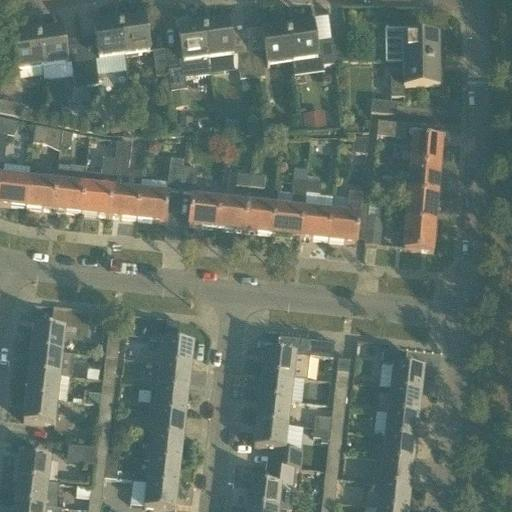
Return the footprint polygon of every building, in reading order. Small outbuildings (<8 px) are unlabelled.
[(119,23),(124,59),(149,56),(144,20),(119,23)] [(124,59),(119,23),(94,26),(95,39),(78,42),(79,42),(82,64),(86,89),(98,87),(95,62),(99,62),(124,59)] [(233,58),(230,35),(228,23),(203,26),(208,61),(233,58)] [(210,78),(208,61),(203,26),(178,30),(181,50),(165,53),(168,78),(171,95),(185,93),(183,82),(210,78)] [(312,26),(287,30),(292,66),(317,63),(312,26)] [(292,66),(287,30),(262,33),(267,70),(292,66)] [(385,32),(386,52),(386,66),(402,65),(402,64),(439,64),(438,39),(419,39),(418,30),(385,32)] [(62,31),(37,34),(42,71),(66,66),(62,31)] [(42,71),(37,34),(12,38),(16,75),(42,71)] [(343,40),(331,42),(335,67),(346,65),(343,40)] [(331,42),(319,43),(322,69),(335,67),(331,42)] [(168,78),(165,53),(152,54),(156,80),(168,78)] [(249,56),(252,81),(264,79),(261,54),(249,56)] [(252,81),(249,56),(236,57),(239,83),(252,81)] [(86,89),(82,64),(70,66),(73,90),(86,89)] [(402,65),(402,79),(389,79),(390,101),(405,101),(405,90),(439,89),(439,64),(402,64),(402,65)] [(371,103),(370,116),(395,118),(397,105),(371,103)] [(0,117),(16,120),(19,121),(21,109),(0,104),(0,117)] [(377,125),(376,139),(404,142),(405,127),(377,125)] [(60,149),(60,147),(61,134),(35,129),(32,145),(60,149)] [(410,168),(439,171),(441,143),(412,140),(410,168)] [(355,157),(366,158),(368,141),(352,142),(351,151),(355,157)] [(138,194),(139,194),(141,176),(127,174),(130,147),(116,145),(114,164),(115,164),(108,220),(135,223),(138,194)] [(170,161),(169,169),(182,171),(183,162),(170,161)] [(80,217),(108,220),(115,164),(114,164),(102,162),(100,178),(85,176),(84,188),(80,217)] [(408,196),(437,199),(439,171),(410,168),(408,196)] [(166,193),(179,195),(182,171),(169,169),(166,193)] [(56,185),(52,214),(80,217),(84,188),(68,186),(70,171),(58,170),(56,185)] [(182,171),(179,195),(193,196),(196,172),(182,171)] [(235,189),(249,191),(250,178),(237,176),(235,189)] [(250,178),(249,191),(264,192),(265,179),(250,178)] [(0,179),(0,208),(25,211),(28,182),(0,179)] [(380,179),(379,194),(392,195),(393,180),(380,179)] [(28,182),(25,211),(52,214),(56,185),(28,182)] [(291,195),(293,197),(276,195),(275,209),(272,238),(299,241),(303,212),(304,197),(306,184),(292,183),(291,195)] [(320,186),(306,184),(304,197),(319,199),(320,186)] [(138,194),(135,223),(165,226),(168,197),(139,194),(138,194)] [(392,195),(379,194),(378,208),(391,209),(392,195)] [(346,217),(330,215),(327,244),(356,247),(357,233),(365,234),(368,220),(370,200),(361,199),(362,196),(353,195),(347,199),(346,217)] [(406,224),(435,227),(437,199),(408,196),(406,224)] [(217,232),(220,203),(191,200),(188,229),(217,232)] [(244,235),(247,206),(220,203),(217,232),(244,235)] [(272,238),(275,209),(247,206),(244,235),(272,238)] [(299,241),(327,244),(330,215),(303,212),(299,241)] [(381,221),(368,220),(365,234),(364,248),(378,250),(381,221)] [(435,227),(406,224),(404,253),(432,255),(435,227)] [(34,328),(31,352),(62,356),(64,332),(34,328)] [(107,337),(106,349),(119,350),(120,338),(107,337)] [(261,378),(292,382),(306,383),(308,360),(332,363),(334,347),(300,343),(279,341),(278,355),(264,354),(261,378)] [(160,367),(190,371),(193,347),(162,343),(160,367)] [(106,349),(105,361),(117,362),(119,350),(106,349)] [(59,380),(62,356),(31,352),(28,377),(59,380)] [(392,369),(390,393),(420,396),(423,371),(404,369),(406,355),(383,352),(382,368),(392,369)] [(116,375),(117,362),(105,361),(103,373),(116,375)] [(350,363),(337,362),(336,374),(349,375),(350,363)] [(190,371),(160,367),(157,391),(188,395),(190,371)] [(102,385),(115,386),(116,375),(103,373),(102,385)] [(349,375),(336,374),(334,387),(347,389),(349,375)] [(59,380),(28,377),(26,401),(56,404),(59,380)] [(261,378),(259,403),(289,406),(292,382),(261,378)] [(101,397),(113,399),(115,386),(102,385),(101,397)] [(333,399),(346,400),(347,389),(334,387),(333,399)] [(154,415),(185,419),(188,395),(157,391),(154,415)] [(418,420),(420,396),(390,393),(387,417),(418,420)] [(99,409),(112,411),(113,399),(101,397),(99,409)] [(332,411),(345,412),(346,400),(333,399),(332,411)] [(54,428),(56,404),(26,401),(23,425),(54,428)] [(289,406),(259,403),(256,426),(287,430),(289,406)] [(98,423),(110,424),(112,411),(99,409),(98,423)] [(331,423),(343,424),(345,412),(332,411),(331,423)] [(185,419),(154,415),(151,439),(182,443),(185,419)] [(415,444),(418,420),(387,417),(384,441),(415,444)] [(313,433),(342,436),(343,424),(331,423),(315,420),(313,433)] [(96,436),(109,437),(110,424),(98,423),(96,436)] [(287,430),(256,426),(253,450),(273,453),(271,470),(294,473),(300,473),(302,454),(284,452),(287,430)] [(328,447),(341,448),(342,436),(313,433),(312,441),(321,442),(320,447),(328,447)] [(95,449),(108,450),(109,437),(96,436),(95,449)] [(182,443),(151,439),(149,463),(180,467),(182,443)] [(412,468),(415,444),(384,441),(381,465),(412,468)] [(333,511),(337,484),(341,448),(328,447),(320,511),(333,511)] [(108,450),(95,449),(92,473),(105,474),(107,458),(108,450)] [(16,483),(47,485),(50,462),(19,458),(16,483)] [(118,460),(107,458),(104,482),(115,483),(118,460)] [(146,487),(177,491),(180,467),(149,463),(146,487)] [(410,492),(412,468),(381,465),(379,488),(410,492)] [(263,470),(262,486),(250,485),(247,509),(270,511),(290,511),(294,473),(271,470),(263,470)] [(92,473),(91,485),(103,486),(104,482),(105,474),(92,473)] [(16,483),(14,507),(56,511),(59,487),(47,485),(16,483)] [(88,511),(94,511),(100,511),(102,499),(103,486),(91,485),(89,497),(89,501),(88,511)] [(146,487),(144,502),(143,511),(149,511),(174,511),(177,491),(146,487)] [(407,511),(410,492),(379,488),(375,511),(407,511)]
